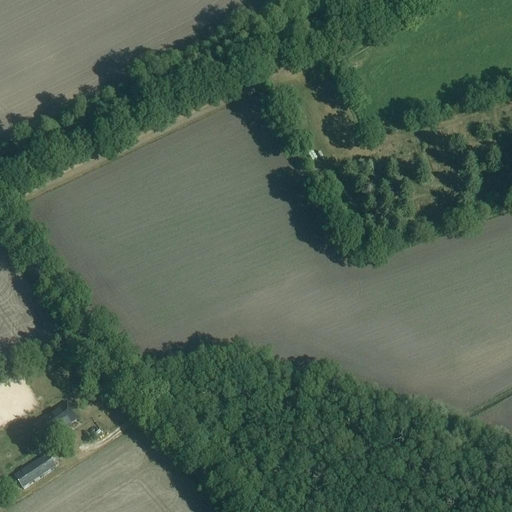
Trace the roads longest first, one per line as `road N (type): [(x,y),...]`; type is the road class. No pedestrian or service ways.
road 1 (tertiary): [(240,511),(0,213)]
road 2 (track): [(203,470),(216,462),(342,511)]
